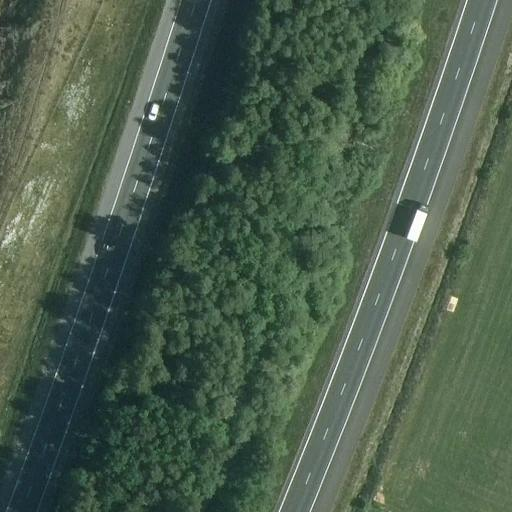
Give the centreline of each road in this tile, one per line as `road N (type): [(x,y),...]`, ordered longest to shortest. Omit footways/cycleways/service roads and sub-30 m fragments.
road 1 (motorway): [(300,511),(487,0)]
road 2 (motorway): [(195,0),(23,511)]
